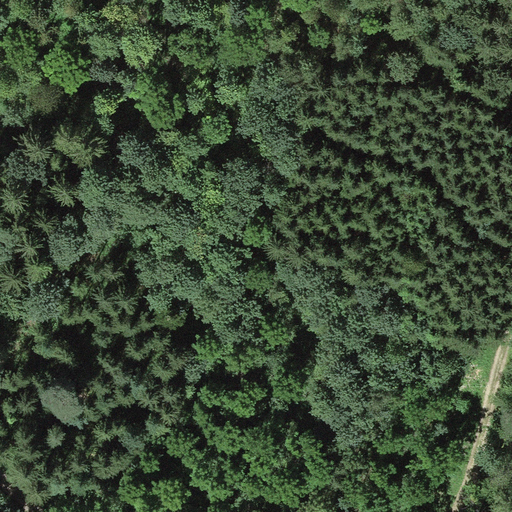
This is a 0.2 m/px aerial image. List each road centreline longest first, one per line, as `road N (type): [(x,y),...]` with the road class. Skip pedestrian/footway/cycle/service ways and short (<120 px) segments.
road 1 (track): [(185,0),(58,98),(0,102)]
road 2 (track): [(448,511),(467,476),(511,319)]
